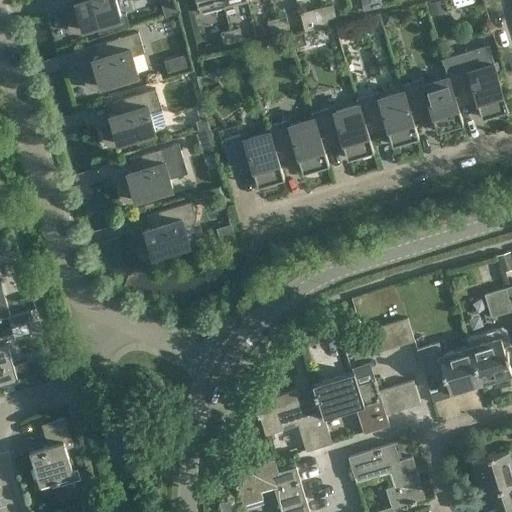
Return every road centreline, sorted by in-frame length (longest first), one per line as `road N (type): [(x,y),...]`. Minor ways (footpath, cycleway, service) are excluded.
road 1 (tertiary): [(223,366),(262,319),(310,284),(511,217)]
road 2 (residential): [(120,320),(72,288),(0,50)]
road 3 (residential): [(511,140),(258,216)]
road 4 (residential): [(448,511),(426,436),(511,410)]
road 5 (residential): [(0,411),(85,381),(120,320)]
road 6 (tertiary): [(190,511),(197,428),(223,366)]
